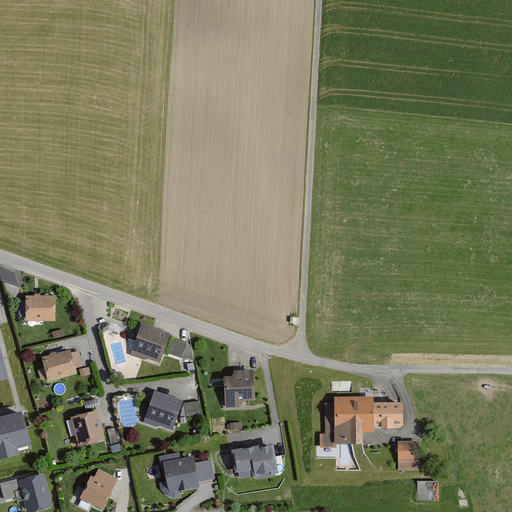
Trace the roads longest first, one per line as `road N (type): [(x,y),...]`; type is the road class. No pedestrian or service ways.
road 1 (residential): [(85,289),(263,349)]
road 2 (residential): [(263,349),(395,370)]
